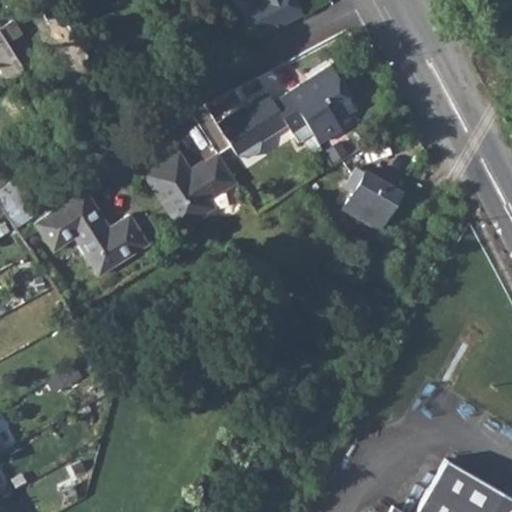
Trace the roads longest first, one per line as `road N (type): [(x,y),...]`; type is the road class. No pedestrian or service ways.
road 1 (unknown): [(450,106),(313,339),(330,396)]
road 2 (residential): [(130,149),(177,109),(380,0)]
road 3 (residential): [(394,0),(511,221)]
